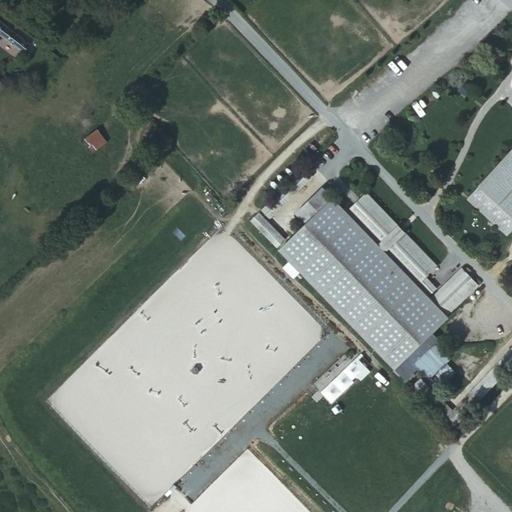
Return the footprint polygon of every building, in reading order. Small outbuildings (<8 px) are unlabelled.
[(0,34),(24,53),(30,44),(0,21),(0,34)] [(465,97),(473,91),(468,84),(460,90),(465,97)] [(97,130),(84,140),(93,151),(105,142),(97,130)] [(511,152),(480,188),(511,215),(511,152)] [(307,169),(264,211),(270,218),(313,176),(307,169)] [(511,233),(511,215),(480,188),(472,197),(511,234),(511,233)] [(439,266),(368,193),(347,213),(324,189),(293,219),(303,230),(281,251),(396,370),(413,353),(432,335),(450,318),(448,316),(480,285),(464,268),(432,299),(430,297),(437,289),(426,278),(439,266)] [(253,222),(279,249),(285,242),(259,215),(253,222)] [(432,335),(413,353),(429,369),(448,351),(432,335)] [(322,393),(333,404),(364,373),(353,362),(322,393)]
